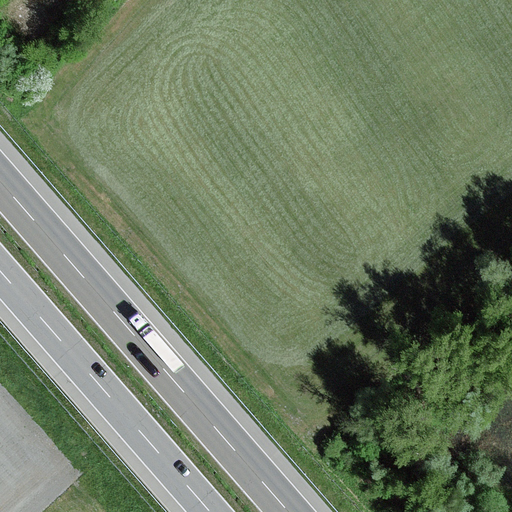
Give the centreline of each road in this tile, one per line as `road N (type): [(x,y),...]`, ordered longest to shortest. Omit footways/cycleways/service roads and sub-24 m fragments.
road 1 (motorway): [(290,511),(0,181)]
road 2 (motorway): [(0,271),(209,511)]
